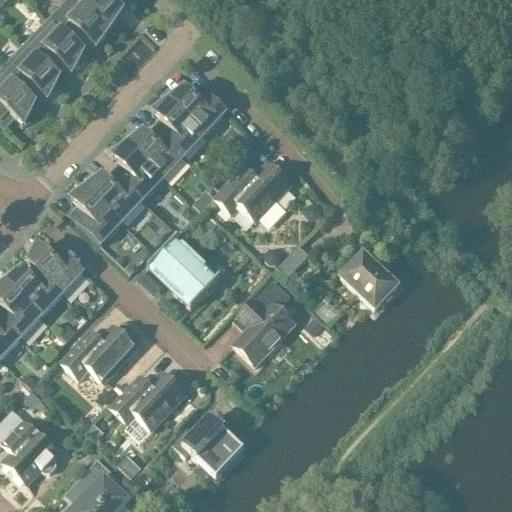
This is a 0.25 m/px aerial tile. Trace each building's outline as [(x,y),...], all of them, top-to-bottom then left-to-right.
[(116,14),(126,4),(122,0),(70,0),(70,1),(107,36),(119,18),(120,17),(116,14)] [(94,54),(107,36),(70,1),(46,26),(77,56),(77,55),(86,46),(93,53),(94,54)] [(77,55),(77,56),(46,26),(21,52),(52,81),(53,81),(61,72),(69,79),(70,80),(81,59),(77,55)] [(53,81),(52,81),(21,52),(0,74),(0,80),(28,107),(29,107),(37,98),(44,105),(45,105),(57,84),(53,81)] [(29,107),(28,107),(0,80),(0,130),(3,133),(13,123),(20,130),(20,131),(21,131),(32,110),(29,107)] [(203,141),(224,119),(193,90),(185,99),(183,97),(182,98),(168,108),(203,141)] [(182,163),(203,141),(168,108),(152,120),(153,121),(153,120),(159,126),(151,134),(182,163)] [(162,185),(182,163),(151,134),(143,142),(141,140),(140,141),(126,152),(162,185)] [(141,207),(162,185),(126,152),(111,163),(112,164),(118,170),(110,178),(141,207)] [(254,228),(288,192),(265,169),(252,183),(242,173),(212,204),(231,222),(239,214),(254,228)] [(207,185),(211,190),(221,179),(216,175),(207,185)] [(121,229),(141,207),(110,178),(102,186),(100,184),(99,185),(85,195),(121,229)] [(99,251),(121,229),(85,195),(70,207),(71,208),(77,213),(68,222),(99,251)] [(189,209),(198,218),(202,214),(206,209),(200,203),(195,204),(189,209)] [(188,211),(183,217),(183,222),(189,228),(197,219),(188,211)] [(176,244),(203,215),(202,214),(197,219),(189,228),(135,285),(136,286),(147,274),(189,313),(188,314),(189,315),(218,284),(217,283),(216,284),(176,244)] [(209,237),(216,229),(206,220),(199,228),(209,237)] [(60,301),(81,279),(50,250),(42,258),(36,253),(37,253),(35,252),(27,271),(29,273),(29,272),(60,301)] [(285,284),(307,261),(297,251),(275,274),(285,284)] [(263,259),(263,265),(268,270),(275,270),(279,265),(279,258),(274,253),(267,254),(263,259)] [(373,316),(395,292),(377,274),(361,260),(339,284),(367,311),(373,316)] [(40,323),(60,301),(29,272),(29,273),(21,280),(19,278),(18,279),(4,290),(40,323)] [(276,316),(288,303),(271,287),(235,324),(247,335),(231,351),(253,372),(292,331),(276,316)] [(0,327),(19,345),(40,323),(4,290),(0,292),(0,327)] [(314,322),(306,331),(315,340),(323,331),(314,322)] [(0,365),(19,345),(0,327),(0,365)] [(65,346),(74,337),(67,331),(58,340),(65,346)] [(102,390),(134,355),(110,333),(98,346),(88,337),(58,368),(77,386),(87,376),(102,390)] [(149,437),(184,401),(160,378),(147,392),(137,382),(108,413),(126,431),(135,423),(149,437)] [(30,395),(32,393),(35,390),(25,380),(20,385),(30,395)] [(35,390),(32,393),(42,402),(47,396),(47,389),(41,384),(35,390)] [(31,415),(40,405),(31,397),(23,406),(31,415)] [(50,464),(55,459),(11,418),(0,429),(0,450),(10,459),(1,469),(32,498),(32,497),(25,491),(39,476),(43,479),(47,479),(54,472),(54,468),(50,464)] [(71,431),(81,440),(90,430),(83,423),(77,423),(71,431)] [(220,473),(239,452),(237,450),(207,423),(190,442),(184,436),(170,451),(183,464),(188,459),(197,468),(199,465),(210,475),(215,469),(220,473)] [(91,447),(97,441),(90,433),(83,440),(91,447)] [(107,491),(115,483),(96,466),(61,503),(62,504),(64,502),(73,511),(119,511),(124,507),(107,491)] [(149,486),(155,479),(146,471),(140,477),(149,486)] [(141,494),(147,487),(139,479),(133,486),(141,494)]
